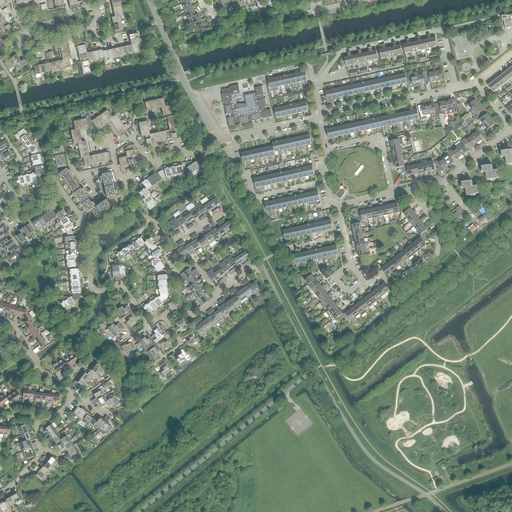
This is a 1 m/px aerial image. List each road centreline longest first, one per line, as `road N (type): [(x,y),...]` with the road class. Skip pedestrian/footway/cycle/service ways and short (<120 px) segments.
road 1 (residential): [(410,188),(439,226),(436,254),(393,286),(382,275),(362,281)]
road 2 (residential): [(215,139),(148,0)]
road 3 (residential): [(148,324),(125,290),(90,291),(87,226)]
road 4 (residential): [(318,81),(340,51),(441,30)]
road 5 (residential): [(319,117),(455,88)]
